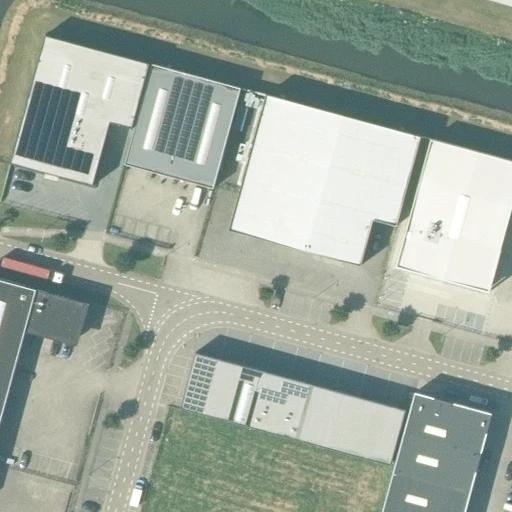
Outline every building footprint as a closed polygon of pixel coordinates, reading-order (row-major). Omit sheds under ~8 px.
[(133,131),(150,65),(45,36),(10,166),(94,188),(111,125),(133,131)] [(125,164),(213,188),(214,189),(241,90),(152,65),(125,164)] [(421,139),(266,96),(228,230),(360,267),(373,220),(396,226),(421,139)] [(511,208),(511,162),(430,141),(396,268),(443,281),(445,275),(491,288),(511,208)] [(89,304),(0,279),(0,424),(26,328),(75,341),(85,304),(89,305),(89,304)] [(181,408),(205,414),(221,358),(196,352),(181,408)] [(221,358),(205,414),(228,421),(244,365),(221,358)] [(251,427),(267,371),(244,365),(228,421),(251,427)] [(267,371),(251,427),(275,433),(290,377),(267,371)] [(313,384),(290,377),(275,433),(298,440),(313,384)] [(298,440),(321,446),(336,390),(313,384),(298,440)] [(336,390),(321,446),(344,452),(359,397),(336,390)] [(415,392),(405,431),(481,452),(493,414),(415,392)] [(367,458),(383,403),(359,397),(344,452),(367,458)] [(407,410),(383,403),(367,458),(392,465),(407,410)] [(481,452),(405,431),(394,471),(471,492),(481,452)] [(217,508),(233,511),(378,511),(390,470),(272,438),(258,491),(224,482),(217,508)] [(465,511),(471,492),(394,471),(383,510),(391,511),(465,511)]
